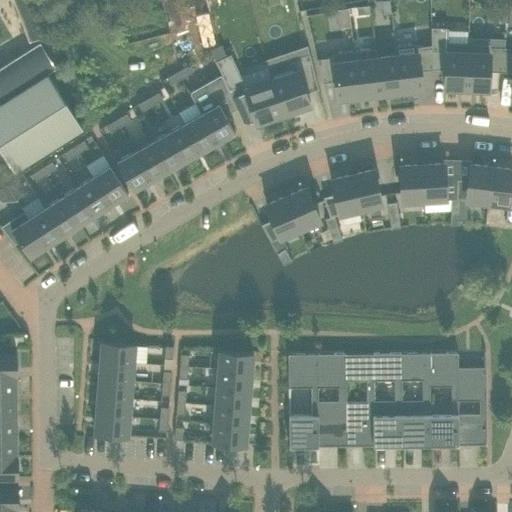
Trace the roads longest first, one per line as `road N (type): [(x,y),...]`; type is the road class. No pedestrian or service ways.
road 1 (residential): [(511,135),(386,133),(261,170),(56,288),(44,317)]
road 2 (residential): [(270,484),(497,481),(511,468)]
road 3 (residential): [(50,470),(270,484)]
road 4 (residential): [(44,317),(50,470)]
